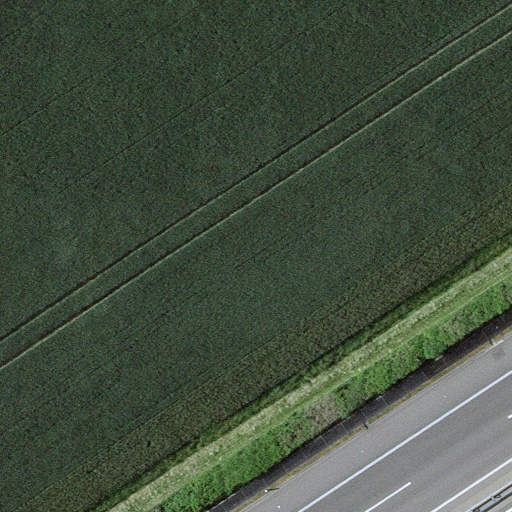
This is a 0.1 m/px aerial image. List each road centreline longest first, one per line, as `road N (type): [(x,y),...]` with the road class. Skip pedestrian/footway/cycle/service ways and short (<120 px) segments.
road 1 (track): [(102,511),(511,243)]
road 2 (motorway): [(511,415),(366,511)]
